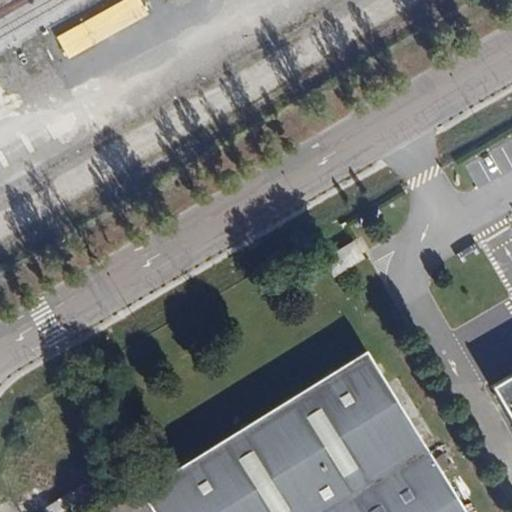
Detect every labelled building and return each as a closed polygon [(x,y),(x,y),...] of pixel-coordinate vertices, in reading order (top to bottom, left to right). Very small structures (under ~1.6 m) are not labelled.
[(69,57),(150,15),(142,0),(123,0),(57,35),(69,57)] [(355,242),(339,251),(347,266),(364,257),(355,242)] [(333,275),(347,266),(339,251),(324,259),(333,275)] [(129,361),(124,350),(105,360),(111,370),(129,361)] [(387,384),(366,350),(148,484),(164,511),(465,511),(441,472),(449,468),(441,455),(433,460),(387,384)] [(511,373),(492,386),(511,419),(511,373)] [(387,384),(433,460),(441,455),(446,452),(400,376),(387,384)] [(71,511),(94,498),(85,482),(44,507),(47,511),(71,511)]
